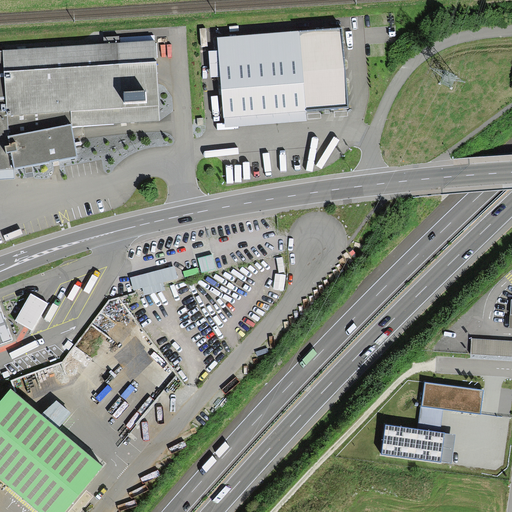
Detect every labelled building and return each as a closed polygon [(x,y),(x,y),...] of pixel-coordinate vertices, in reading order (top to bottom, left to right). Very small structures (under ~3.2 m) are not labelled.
[(341,28),(217,39),(223,120),(347,110),(341,28)] [(155,42),(2,52),(7,130),(72,126),(160,120),(155,42)] [(0,170),(15,170),(77,158),(72,126),(7,130),(0,130),(0,170)] [(212,254),(198,258),(202,273),(216,269),(212,254)] [(175,266),(130,278),(134,290),(142,288),(144,295),(166,289),(165,283),(178,280),(175,266)] [(15,321),(33,330),(48,304),(30,294),(15,321)] [(0,307),(0,346),(13,342),(0,307)] [(511,340),(472,338),(471,354),(511,356),(511,340)] [(484,389),(425,383),(422,407),(444,410),(481,414),(484,389)] [(0,478),(10,487),(39,511),(66,511),(103,468),(102,467),(58,430),(13,393),(0,408),(0,478)] [(444,410),(422,407),(418,429),(440,432),(444,410)] [(418,429),(385,425),(381,456),(441,464),(445,433),(440,432),(418,429)] [(455,434),(445,433),(441,464),(450,464),(455,434)]
